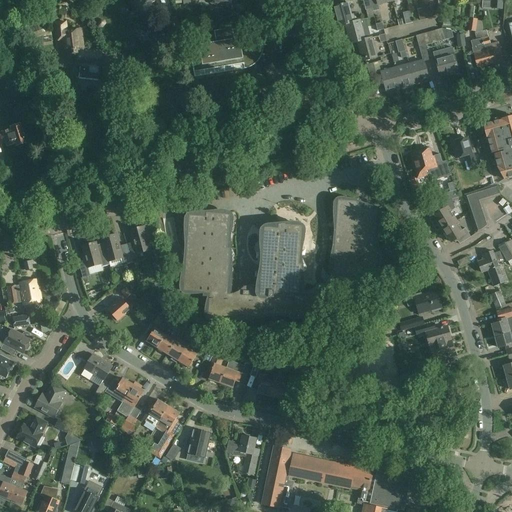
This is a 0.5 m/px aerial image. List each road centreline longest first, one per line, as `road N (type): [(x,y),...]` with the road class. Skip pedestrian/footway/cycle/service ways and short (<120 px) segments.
road 1 (residential): [(483,465),(212,405),(125,356),(76,306)]
road 2 (residential): [(483,465),(485,397),(462,303),(400,197),(375,126)]
road 3 (residential): [(53,217),(375,126)]
road 4 (residential): [(375,126),(289,0)]
road 5 (residential): [(0,433),(76,306)]
road 6 (residential): [(375,126),(511,89)]
